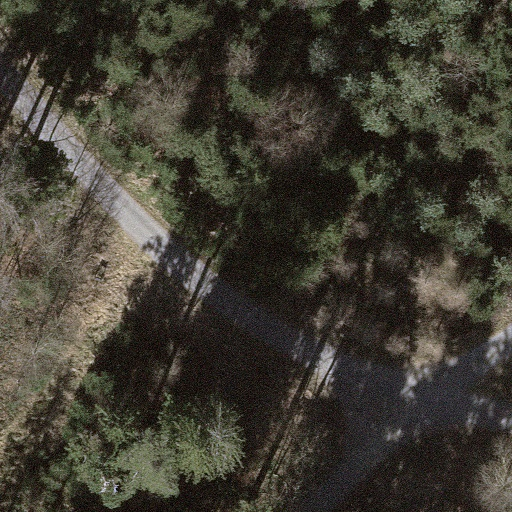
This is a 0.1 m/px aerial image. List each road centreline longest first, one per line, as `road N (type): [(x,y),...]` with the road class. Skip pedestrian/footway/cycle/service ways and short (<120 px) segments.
road 1 (track): [(0,58),(154,236),(223,295),(291,339),(433,405)]
road 2 (track): [(433,405),(304,511)]
